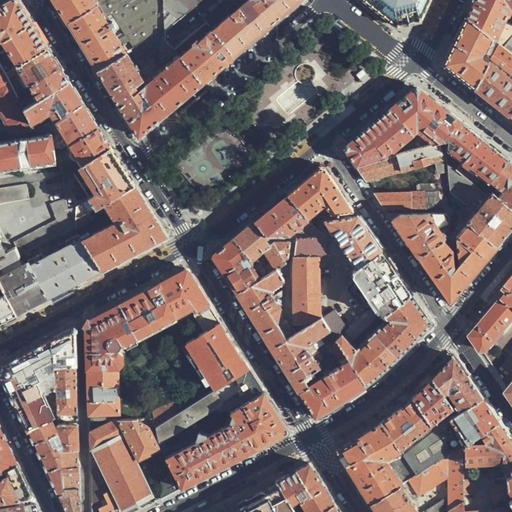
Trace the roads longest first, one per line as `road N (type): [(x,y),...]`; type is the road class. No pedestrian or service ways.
road 1 (residential): [(136,158),(324,0)]
road 2 (residential): [(190,245),(313,438)]
road 3 (residential): [(451,330),(323,143)]
road 4 (tertiary): [(190,245),(0,344)]
road 5 (residential): [(35,0),(136,158)]
road 6 (residential): [(313,438),(365,407),(451,330)]
road 7 (tertiary): [(323,143),(190,245)]
road 8 (residential): [(174,511),(313,438)]
road 9 (residential): [(54,511),(0,398)]
road 10 (residential): [(511,140),(414,63)]
road 11 (tertiary): [(414,63),(323,143)]
